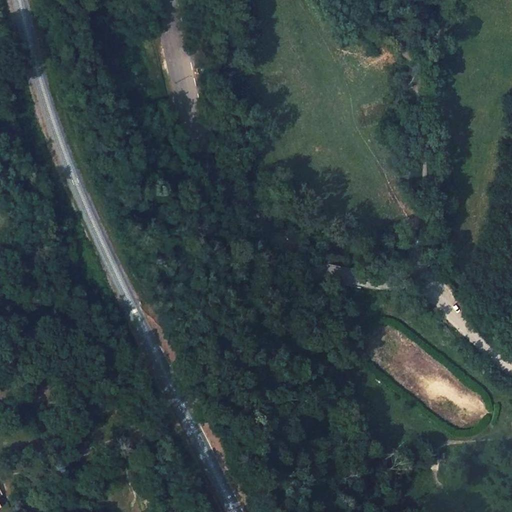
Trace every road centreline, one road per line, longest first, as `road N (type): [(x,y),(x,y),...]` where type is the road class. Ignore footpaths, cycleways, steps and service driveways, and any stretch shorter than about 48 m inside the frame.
road 1 (unclassified): [(322,271),(302,262),(211,174),(169,0)]
road 2 (track): [(437,300),(415,240),(425,189),(406,48)]
road 3 (unclassified): [(322,271),(437,300),(511,370)]
